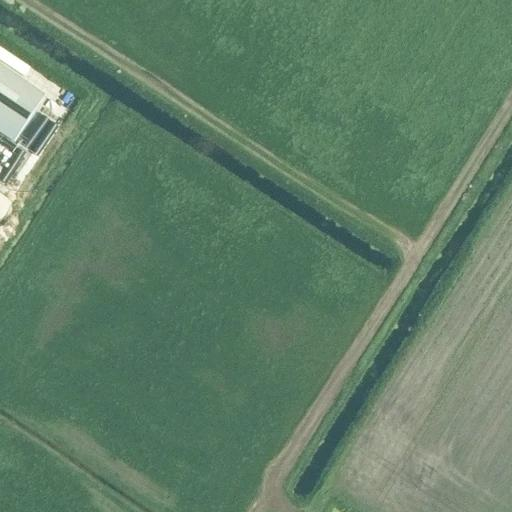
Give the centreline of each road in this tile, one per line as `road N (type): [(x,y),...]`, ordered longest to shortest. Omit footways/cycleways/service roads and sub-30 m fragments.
road 1 (track): [(21,0),(415,254),(257,511)]
road 2 (track): [(415,254),(511,100)]
